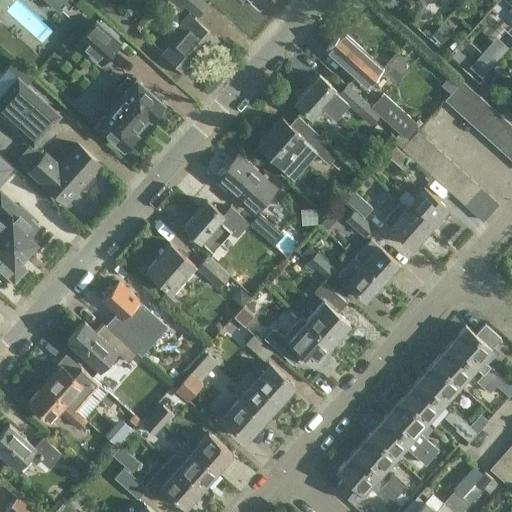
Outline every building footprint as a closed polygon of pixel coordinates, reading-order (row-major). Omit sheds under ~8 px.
[(75,1),(74,0),(45,0),(59,12),(64,6),(68,9),(75,1)] [(202,0),(172,0),(181,7),(184,4),(197,15),(207,3),(202,0)] [(365,3),(361,0),(352,0),(351,1),(360,9),(365,3)] [(174,30),(167,38),(171,42),(163,51),(187,73),(217,38),(189,13),(179,24),(174,19),(168,25),(174,30)] [(99,61),(118,41),(94,19),(76,40),(99,61)] [(452,30),(442,21),(430,34),(440,43),(452,30)] [(436,26),(432,23),(427,29),(421,24),(418,27),(428,36),(436,26)] [(325,47),(356,74),(358,72),(371,83),(383,70),(395,80),(410,64),(396,51),(382,66),(342,30),(325,47)] [(503,53),(498,48),(493,54),(498,58),(503,53)] [(466,71),(477,80),(479,78),(479,79),(496,61),(484,50),(467,68),(468,69),(466,71)] [(59,114),(25,84),(32,77),(14,61),(8,68),(17,77),(0,96),(0,114),(33,144),(59,114)] [(483,76),(490,82),(494,78),(504,68),(497,61),(483,76)] [(383,91),(371,104),(367,101),(347,83),(338,93),(333,89),(317,73),(292,100),(309,116),(312,113),(316,116),(323,108),(333,117),(346,102),(370,123),(379,113),(404,136),(408,139),(417,129),(420,127),(416,123),(417,122),(383,91)] [(457,81),(448,74),(441,83),(449,90),(457,81)] [(479,82),(485,87),(490,82),(483,76),(481,79),(482,79),(479,82)] [(161,101),(135,77),(95,121),(122,145),(134,131),(131,128),(146,112),(149,115),(161,101)] [(461,79),(444,97),(453,106),(470,87),(461,79)] [(509,101),(511,97),(511,90),(505,83),(498,91),(509,101)] [(470,87),(453,106),(462,114),(479,95),(470,87)] [(479,95),(462,114),(470,122),(487,103),(479,95)] [(496,111),(487,103),(470,122),(479,130),(496,111)] [(505,119),(496,111),(479,130),(488,138),(505,119)] [(257,142),(280,163),(292,174),(316,148),(329,161),(338,151),(305,120),(297,129),(281,115),(257,142)] [(511,129),(511,125),(505,119),(488,138),(497,146),(511,129)] [(401,147),(410,155),(426,137),(417,129),(408,139),(401,147)] [(511,147),(511,129),(497,146),(506,154),(511,147)] [(410,155),(419,164),(435,145),(426,137),(410,155)] [(404,169),(412,160),(392,141),(383,150),(404,169)] [(78,142),(58,164),(45,152),(29,169),(41,179),(64,199),(78,184),(83,187),(88,187),(95,179),(95,175),(90,170),(99,161),(78,142)] [(419,164),(428,172),(444,153),(435,145),(419,164)] [(0,182),(16,165),(0,150),(0,182)] [(216,177),(255,212),(276,188),(237,153),(216,177)] [(428,172),(437,180),(453,162),(444,153),(428,172)] [(437,180),(446,188),(462,169),(453,162),(437,180)] [(446,188),(456,196),(471,178),(462,169),(446,188)] [(366,186),(370,181),(364,176),(360,181),(366,186)] [(456,196),(465,204),(480,186),(471,178),(456,196)] [(447,206),(423,185),(406,205),(430,226),(447,206)] [(465,204),(474,212),(489,194),(480,186),(465,204)] [(351,187),(342,196),(363,215),(372,205),(351,187)] [(0,266),(14,279),(25,267),(17,259),(34,241),(28,235),(38,224),(29,216),(31,214),(19,203),(17,205),(2,191),(0,192),(0,266)] [(489,194),(474,212),(482,220),(498,202),(489,194)] [(183,225),(200,240),(212,250),(230,230),(236,236),(248,222),(229,205),(222,213),(207,199),(183,225)] [(316,222),(315,205),(300,206),(301,223),(316,222)] [(430,226),(406,205),(389,224),(412,245),(430,226)] [(340,214),(331,207),(318,221),(327,229),(340,214)] [(374,225),(354,208),(345,218),(364,235),(374,225)] [(259,211),(249,223),(273,244),(284,233),(259,211)] [(354,256),(361,262),(381,280),(397,262),(370,238),(354,256)] [(169,289),(193,263),(168,241),(145,268),(169,289)] [(317,250),(316,251),(309,244),(301,252),(308,259),(307,260),(315,267),(327,277),(335,268),(317,250)] [(195,266),(216,286),(227,274),(206,254),(195,266)] [(381,280),(361,262),(354,256),(337,274),(365,298),(381,280)] [(315,267),(307,260),(302,266),(310,273),(315,267)] [(323,300),(305,320),(330,343),(349,322),(337,311),(346,301),(322,280),(313,291),(323,300)] [(117,281),(101,299),(120,316),(121,316),(111,328),(127,342),(137,351),(141,354),(163,329),(149,316),(151,314),(143,306),(135,299),(136,298),(117,281)] [(240,304),(250,294),(240,285),(231,295),(240,304)] [(254,314),(243,304),(234,315),(245,324),(254,314)] [(242,323),(233,315),(222,327),(232,335),(242,323)] [(84,319),(66,339),(100,369),(116,350),(128,361),(137,351),(127,342),(111,328),(103,336),(84,319)] [(305,320),(288,339),(276,329),(270,330),(263,337),(292,363),(301,352),(312,363),(330,343),(305,320)] [(464,324),(448,343),(475,367),(475,366),(483,372),(482,373),(495,385),(496,383),(502,376),(489,365),(482,358),(491,348),(501,337),(484,322),(474,333),(464,324)] [(273,350),(254,333),(245,341),(265,359),(273,350)] [(448,343),(432,360),(459,385),(475,367),(448,343)] [(198,363),(208,372),(218,361),(208,352),(198,363)] [(432,360),(416,378),(443,402),(459,385),(432,360)] [(202,383),(200,381),(208,372),(198,363),(176,389),(187,399),(202,383)] [(269,363),(253,381),(277,402),(293,384),(269,363)] [(61,364),(44,382),(86,420),(87,418),(76,408),(90,392),(110,409),(119,398),(86,370),(78,379),(61,364)] [(482,373),(476,380),(489,391),(495,385),(482,373)] [(502,376),(496,383),(509,395),(511,391),(511,379),(505,373),(502,376)] [(416,378),(400,396),(427,420),(443,402),(416,378)] [(253,381),(238,399),(262,420),(277,402),(253,381)] [(86,420),(44,382),(28,401),(50,419),(58,410),(79,428),(86,420)] [(400,396),(384,414),(431,456),(431,455),(435,459),(440,453),(436,450),(438,448),(418,430),(427,420),(400,396)] [(262,420),(238,399),(229,408),(221,401),(214,409),(222,416),(222,417),(246,438),(262,420)] [(162,423),(172,411),(162,403),(152,414),(162,423)] [(476,432),(488,419),(480,412),(469,424),(451,408),(450,409),(476,432)] [(476,432),(450,409),(444,416),(456,427),(455,428),(469,440),(476,432)] [(140,418),(133,413),(129,418),(135,424),(140,418)] [(162,423),(152,414),(143,424),(153,433),(162,423)] [(384,414),(368,432),(395,456),(405,445),(425,463),(431,456),(384,414)] [(119,416),(104,432),(118,444),(132,428),(119,416)] [(36,462),(40,459),(49,467),(61,453),(43,437),(35,446),(9,423),(0,432),(0,451),(17,466),(28,454),(36,462)] [(208,432),(192,450),(216,472),(233,453),(208,432)] [(368,432),(352,450),(379,474),(395,456),(368,432)] [(117,445),(108,437),(100,446),(109,454),(117,445)] [(131,470),(139,461),(120,444),(112,453),(131,470)] [(192,450),(185,458),(175,450),(167,459),(201,489),(216,472),(192,450)] [(352,450),(336,468),(347,479),(339,488),(355,502),(379,474),(352,450)] [(511,457),(504,450),(497,459),(511,472),(511,457)] [(201,489),(167,459),(145,484),(154,492),(160,485),(184,507),(201,489)] [(511,480),(511,472),(497,459),(489,468),(508,484),(511,480)] [(424,499),(412,511),(446,511),(450,509),(464,493),(482,473),(473,465),(456,483),(457,485),(435,509),(424,499)] [(138,498),(147,487),(123,466),(114,476),(138,498)] [(399,492),(407,484),(394,472),(386,480),(399,492)] [(399,492),(386,480),(380,487),(393,499),(399,492)] [(464,493),(450,509),(452,511),(460,511),(471,500),(464,493)] [(36,511),(18,495),(5,509),(8,511),(36,511)] [(50,511),(57,511),(65,504),(57,497),(47,509),(50,511)]
